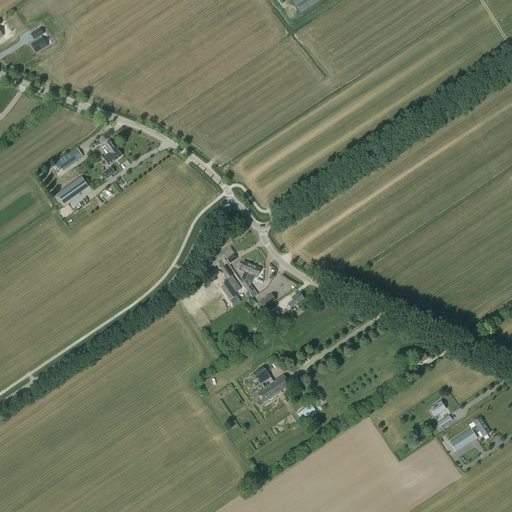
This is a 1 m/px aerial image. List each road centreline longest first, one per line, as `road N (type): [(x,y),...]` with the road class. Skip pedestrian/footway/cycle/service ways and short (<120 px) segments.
road 1 (tertiary): [(0,405),(150,304),(206,225),(231,204)]
road 2 (tertiary): [(261,227),(511,61)]
road 3 (tertiary): [(261,227),(268,246),(301,275),(511,368)]
road 4 (tertiary): [(231,204),(205,168),(167,141),(0,73)]
